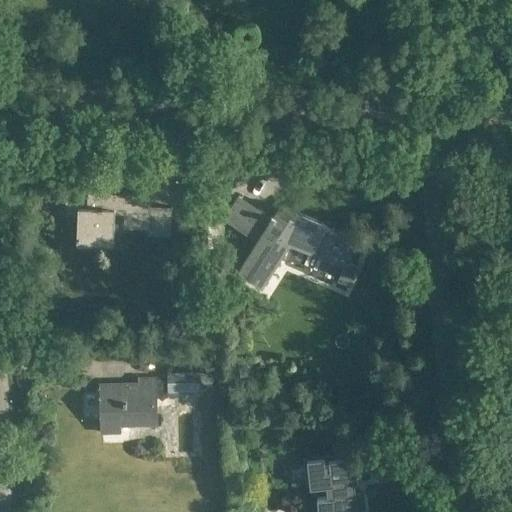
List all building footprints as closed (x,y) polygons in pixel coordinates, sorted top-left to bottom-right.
[(150,205),(150,194),(87,191),(87,195),(65,194),(64,215),(77,215),(76,243),(113,244),(114,213),(124,213),(123,222),(148,223),(148,233),(170,234),(171,206),(150,205)] [(274,215),(271,213),(269,216),(238,196),(224,219),(245,232),(247,228),(260,236),(239,270),(261,284),(290,238),(330,256),(329,260),(343,266),(356,238),(280,205),(274,215)] [(199,390),(199,371),(168,372),(168,391),(199,390)] [(131,383),(100,384),(101,421),(101,431),(118,431),(118,422),(139,422),(139,423),(156,422),(155,378),(137,378),(137,386),(131,386),(131,383)] [(332,452),(303,455),(306,482),(310,482),(310,486),(327,484),(328,496),(317,497),(318,511),(362,511),(360,492),(356,492),(354,481),(362,480),(359,458),(355,458),(355,455),(333,458),(332,452)]
